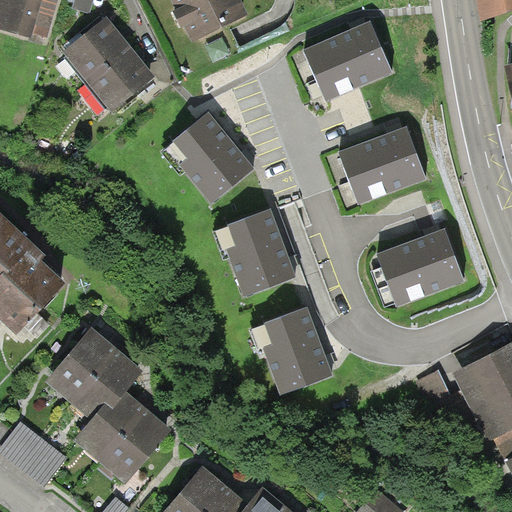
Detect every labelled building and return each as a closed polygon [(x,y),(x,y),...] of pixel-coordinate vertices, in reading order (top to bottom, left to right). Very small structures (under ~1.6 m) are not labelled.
[(0,0),(0,30),(32,41),(43,0),(0,0)] [(169,0),(175,12),(172,13),(181,30),(185,28),(193,44),(249,17),(240,0),(169,0)] [(511,11),(511,0),(475,0),(480,23),(511,11)] [(132,49),(106,18),(62,53),(88,85),(132,49)] [(393,75),(371,23),(304,52),(326,104),(393,75)] [(156,79),(132,49),(88,85),(111,114),(156,79)] [(511,67),(503,69),(511,103),(511,67)] [(255,171),(209,113),(172,142),(187,161),(180,167),(211,206),(255,171)] [(427,181),(407,128),(339,154),(359,207),(427,181)] [(270,210),(228,225),(237,248),(226,252),(243,299),(295,280),(270,210)] [(0,322),(17,338),(65,286),(42,264),(46,260),(0,216),(0,322)] [(465,284),(446,231),(377,256),(397,309),(465,284)] [(308,311),(265,327),(272,347),(262,350),(280,398),(333,378),(308,311)] [(71,404),(117,350),(92,329),(46,383),(71,404)] [(511,343),(451,374),(488,445),(511,432),(511,343)] [(117,350),(71,404),(91,421),(105,405),(112,411),(127,393),(145,373),(117,350)] [(450,396),(438,371),(408,386),(420,411),(450,396)] [(99,463),(145,409),(127,393),(112,411),(105,405),(91,421),(74,441),(99,463)] [(145,409),(99,463),(126,486),(173,432),(145,409)] [(21,422),(0,449),(0,453),(44,488),(68,459),(21,422)] [(208,511),(229,488),(204,468),(165,511),(208,511)] [(244,511),(250,506),(229,488),(208,511),(244,511)] [(284,511),(287,509),(264,489),(250,506),(244,511),(284,511)] [(403,511),(377,489),(357,511),(403,511)] [(124,511),(115,503),(107,511),(124,511)]
